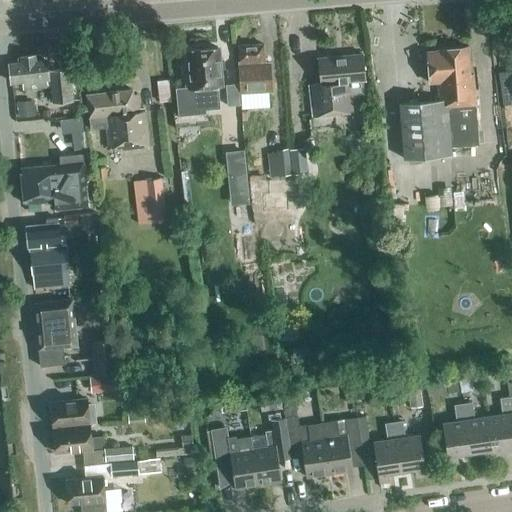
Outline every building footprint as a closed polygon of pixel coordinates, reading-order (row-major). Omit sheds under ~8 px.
[(264,64),(263,45),(238,46),(241,94),(254,93),(254,96),(261,95),(261,92),(271,92),(269,64),(264,64)] [(469,71),(467,47),(438,50),(438,52),(426,52),(429,84),(437,83),(438,101),(399,104),(403,159),(451,156),(450,147),(478,145),(472,71),(469,71)] [(186,87),(175,88),(177,116),(206,113),(206,109),(219,108),(217,86),(220,86),(217,48),(187,50),(189,71),(184,71),(186,87)] [(313,120),(314,120),(356,115),(353,95),(365,94),(363,81),(365,81),(362,54),(317,59),(320,84),(309,86),(313,120)] [(22,63),(9,65),(11,83),(22,81),(23,89),(51,86),(53,102),(71,100),(73,100),(70,68),(47,71),(46,61),(35,62),(34,56),(21,57),(22,63)] [(511,70),(498,72),(503,105),(511,104),(511,70)] [(133,95),(132,90),(86,96),(90,131),(106,129),(109,150),(121,148),(122,151),(150,147),(146,111),(140,112),(138,94),(133,95)] [(18,117),(36,115),(34,100),(16,102),(18,117)] [(62,131),(83,127),(80,114),(60,118),(62,131)] [(270,177),(291,175),(288,148),(275,150),(275,152),(267,153),(270,177)] [(306,149),(290,150),(292,175),(308,173),(306,149)] [(243,151),(225,153),(228,185),(246,184),(243,151)] [(60,164),(20,169),(23,192),(21,196),(22,204),(24,203),(55,200),(65,199),(63,182),(85,180),(83,153),(59,156),(60,164)] [(107,179),(106,167),(97,168),(98,180),(107,179)] [(185,213),(193,212),(187,170),(180,171),(185,213)] [(150,223),(167,221),(162,178),(145,179),(150,223)] [(256,214),(297,213),(297,181),(256,182),(256,214)] [(66,226),(78,225),(77,214),(64,215),(66,226)] [(60,246),(58,220),(45,220),(46,225),(25,227),(28,248),(29,248),(32,274),(34,289),(69,286),(66,246),(60,246)] [(40,366),(64,364),(63,348),(76,346),(72,300),(33,304),(40,366)] [(94,374),(116,372),(113,340),(91,342),(94,374)] [(293,358),(310,355),(309,347),(292,349),(293,358)] [(91,393),(119,389),(117,373),(89,377),(91,393)] [(369,404),(366,390),(354,392),(356,407),(369,404)] [(423,406),(420,390),(407,391),(409,408),(423,406)] [(259,412),(281,409),(278,394),(257,397),(259,412)] [(329,474),(321,423),(298,426),(295,404),(292,404),(291,395),(281,396),(284,418),(289,451),(301,449),(306,477),(329,474)] [(502,448),(511,446),(511,422),(508,397),(499,398),(502,415),(488,417),(494,457),(503,456),(502,448)] [(52,428),(89,424),(89,422),(87,400),(50,403),(52,428)] [(246,410),(245,400),(223,402),(225,413),(246,410)] [(494,457),(488,417),(474,419),(471,402),(462,404),(470,453),(483,451),(484,459),(494,457)] [(456,455),(470,453),(462,404),(453,405),(456,421),(441,424),(448,464),(458,463),(456,455)] [(145,422),(144,411),(127,413),(128,424),(145,422)] [(321,423),(329,474),(352,470),(348,442),(360,440),(356,417),(321,423)] [(276,452),(289,451),(284,418),(271,420),(273,430),(264,431),(267,448),(252,450),(257,485),(281,481),(276,452)] [(393,422),(401,471),(414,469),(415,477),(425,476),(419,435),(405,437),(402,421),(393,422)] [(387,473),(401,471),(393,422),(384,424),(387,440),(372,442),(378,483),(388,481),(387,473)] [(89,424),(52,428),(55,452),(92,448),(100,447),(103,443),(103,437),(91,438),(89,426),(89,424)] [(257,485),(252,450),(238,452),(235,436),(227,437),(225,428),(211,430),(217,469),(216,469),(219,488),(233,480),(234,488),(257,485)] [(106,462),(134,459),(132,445),(104,448),(106,462)] [(188,469),(197,468),(195,456),(183,458),(184,464),(188,469)] [(111,477),(138,474),(137,461),(110,464),(111,477)] [(105,511),(105,501),(103,477),(65,480),(68,504),(80,503),(80,511),(105,511)]
